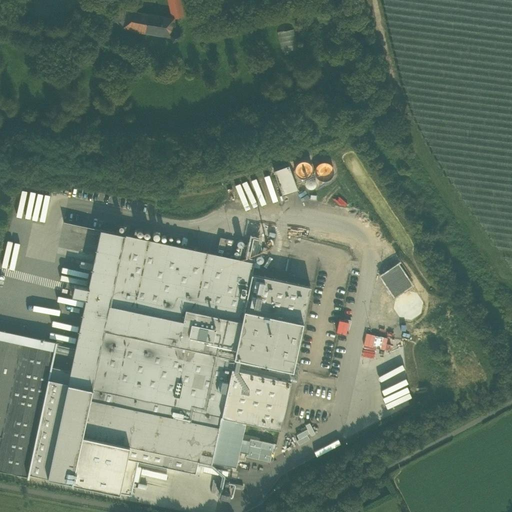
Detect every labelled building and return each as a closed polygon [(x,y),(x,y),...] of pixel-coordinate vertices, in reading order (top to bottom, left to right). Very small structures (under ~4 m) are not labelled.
[(174,18),(185,16),(181,0),(167,0),(172,18),(174,18)] [(215,0),(218,13),(260,3),(259,0),(215,0)] [(171,36),(172,41),(178,39),(180,34),(175,32),(174,18),(108,6),(106,16),(123,27),(171,36)] [(293,29),(278,32),(282,52),(297,49),(293,29)] [(312,169),(311,166),(309,163),(306,161),(302,160),(299,162),(296,164),(295,168),(296,172),(298,175),(301,177),(305,177),(308,176),(311,173),(312,169)] [(319,180),(323,181),(327,181),(331,179),(333,175),(334,171),(333,167),(330,164),(326,162),(321,162),(318,165),(315,168),(315,172),(316,176),(319,180)] [(274,170),(283,195),(298,189),(289,165),(274,170)] [(306,186),(308,188),(311,189),(314,188),(315,186),(316,183),(315,181),(313,179),(311,178),(308,179),(306,181),(305,184),(306,186)] [(121,206),(123,198),(110,195),(108,203),(121,206)] [(152,211),(153,201),(131,200),(130,210),(152,211)] [(91,387),(92,388),(125,234),(101,229),(93,264),(92,269),(88,287),(86,298),(81,323),(75,347),(74,356),(94,360),(91,375),(70,370),(52,366),(52,367),(51,366),(48,377),(68,381),(68,382),(91,387)] [(254,262),(125,234),(92,388),(221,415),(252,273),(254,262)] [(217,252),(223,253),(226,238),(220,237),(217,252)] [(224,253),(230,255),(233,240),(227,239),(224,253)] [(241,256),(247,257),(250,245),(244,244),(241,256)] [(80,267),(92,269),(93,264),(81,261),(80,267)] [(276,272),(275,278),(286,281),(288,275),(276,272)] [(246,420),(280,428),(310,286),(286,281),(275,278),(252,273),(221,415),(246,420)] [(72,295),(86,298),(88,287),(74,284),(72,295)] [(33,338),(0,330),(0,337),(22,342),(38,346),(39,339),(33,338)] [(0,435),(2,436),(22,342),(0,337),(0,435)] [(56,343),(39,339),(38,346),(56,350),(57,342),(56,342),(56,343)] [(38,346),(22,342),(2,436),(0,435),(0,470),(27,476),(48,377),(51,366),(52,367),(52,366),(56,350),(38,346)] [(94,360),(74,356),(70,370),(91,375),(94,360)] [(403,362),(378,373),(391,406),(405,400),(402,393),(414,388),(403,362)] [(72,482),(82,434),(81,434),(91,387),(68,382),(68,381),(48,377),(27,476),(29,477),(30,472),(72,482)] [(212,461),(221,415),(92,388),(91,387),(81,434),(82,434),(198,459),(211,462),(212,461)] [(221,415),(212,461),(236,466),(239,451),(242,439),(246,420),(221,415)] [(195,471),(198,459),(82,434),(72,482),(119,492),(127,457),(138,459),(195,471)] [(250,440),(242,439),(239,451),(247,453),(250,440)] [(247,453),(246,457),(270,462),(274,444),(250,439),(250,440),(247,453)] [(119,492),(131,494),(138,459),(127,457),(119,492)] [(175,476),(172,497),(198,501),(201,480),(175,476)]
